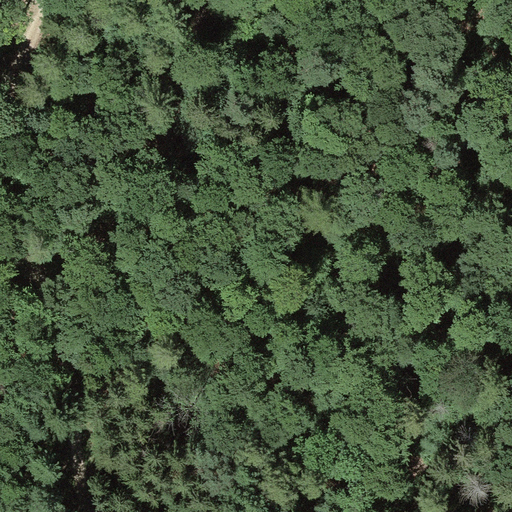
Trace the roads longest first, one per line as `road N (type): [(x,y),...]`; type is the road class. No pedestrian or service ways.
road 1 (track): [(94,511),(72,301)]
road 2 (track): [(69,0),(0,143)]
